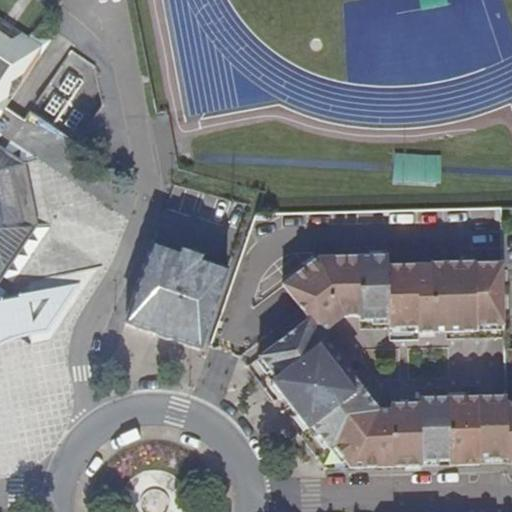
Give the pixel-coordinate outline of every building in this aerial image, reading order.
[(0,33),(39,60),(46,50),(4,23),(0,19),(0,33)] [(0,330),(15,327),(23,314),(20,296),(0,299),(0,278),(31,232),(17,162),(0,150),(0,117),(39,60),(0,33),(0,330)] [(71,52),(30,113),(77,147),(103,106),(95,68),(71,52)] [(225,271),(201,262),(179,255),(152,245),(124,324),(196,350),(197,346),(225,271)] [(179,255),(201,262),(203,257),(180,250),(179,255)] [(478,461),(506,460),(506,405),(506,399),(418,400),(418,405),(389,405),(389,411),(377,411),(320,335),(343,318),(359,318),(359,322),(388,322),(388,330),(418,330),(418,334),(476,333),(476,328),(504,327),(503,265),(474,266),(474,264),(429,264),(429,266),(388,267),(388,258),(317,259),(281,286),(292,300),(308,321),(259,358),(276,381),(271,385),(306,430),(310,427),(328,450),(332,447),(349,469),(421,468),(421,462),(448,462),(448,467),(478,466),(478,461)] [(0,343),(6,341),(16,336),(28,333),(37,331),(46,331),(77,284),(20,296),(23,314),(15,327),(0,330),(0,343)]
